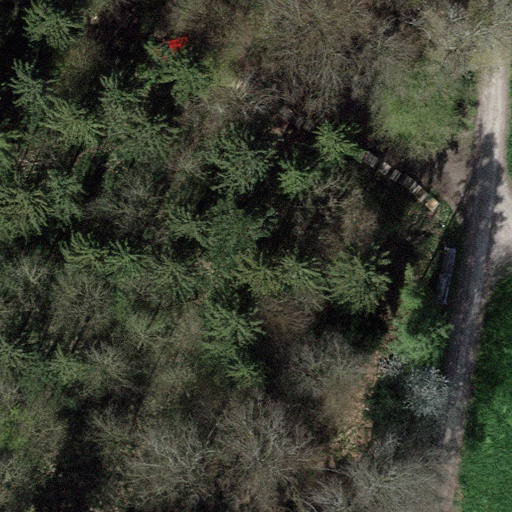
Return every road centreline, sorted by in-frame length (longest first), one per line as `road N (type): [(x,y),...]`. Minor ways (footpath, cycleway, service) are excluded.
road 1 (track): [(482,200),(327,98),(145,0)]
road 2 (track): [(444,511),(482,200)]
road 3 (track): [(482,200),(474,0)]
